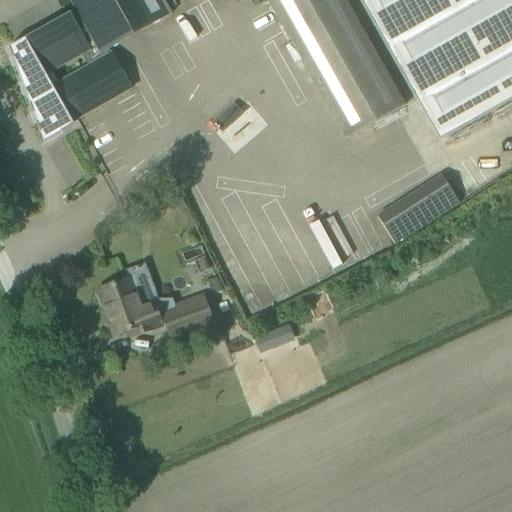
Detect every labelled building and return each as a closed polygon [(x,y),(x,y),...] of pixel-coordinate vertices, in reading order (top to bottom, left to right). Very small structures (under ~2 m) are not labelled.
[(72,123),(131,90),(109,50),(171,15),(162,0),(266,0),(345,140),(404,106),(344,0),(358,0),(438,142),(511,99),(511,0),(68,0),(75,12),(69,15),(69,14),(8,48),(32,115),(36,112),(41,121),(36,124),(43,143),(73,126),(72,123)] [(241,146),(266,123),(248,104),(243,109),(224,89),(200,111),(229,143),(234,139),(241,146)] [(0,121),(0,157),(7,168),(22,159),(0,121)] [(394,245),(458,204),(440,176),(376,217),(394,245)] [(128,281),(98,292),(114,335),(129,330),(132,336),(161,326),(154,305),(144,309),(133,279),(128,281)] [(176,308),(162,313),(166,324),(171,339),(209,326),(199,299),(176,308)] [(277,331),(254,340),(258,351),(281,342),(277,331)]
